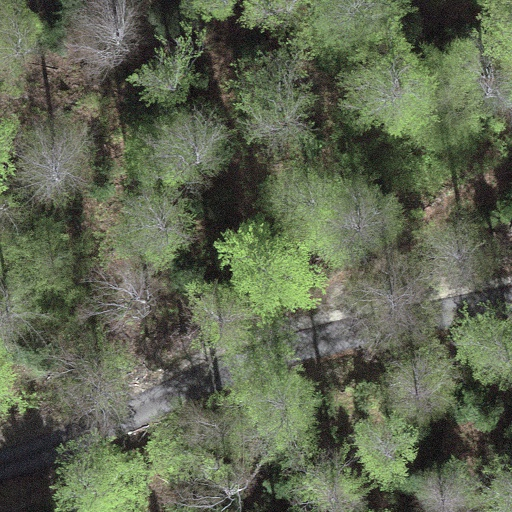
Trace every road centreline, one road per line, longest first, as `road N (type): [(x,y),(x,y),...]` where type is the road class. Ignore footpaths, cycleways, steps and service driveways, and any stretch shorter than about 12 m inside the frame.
road 1 (unclassified): [(0,462),(235,368),(511,310)]
road 2 (track): [(511,166),(235,368)]
